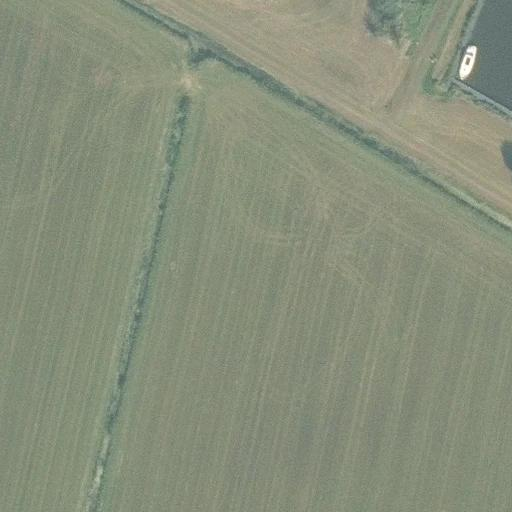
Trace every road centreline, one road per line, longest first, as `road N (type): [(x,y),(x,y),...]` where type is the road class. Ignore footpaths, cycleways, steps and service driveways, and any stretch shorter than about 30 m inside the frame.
road 1 (track): [(511,185),(168,0)]
road 2 (track): [(468,0),(434,87),(435,106),(511,149)]
